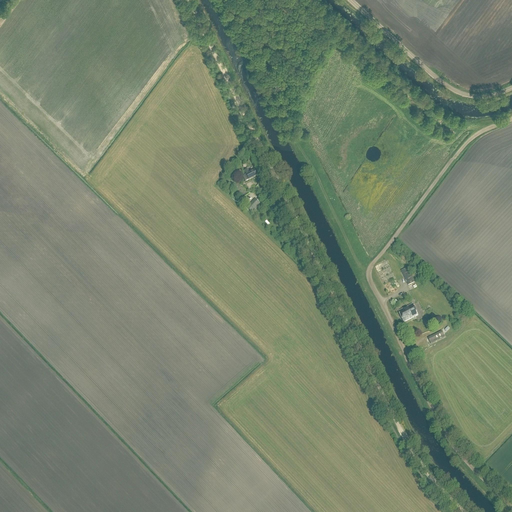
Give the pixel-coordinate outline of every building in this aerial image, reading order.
[(247,175),(249,180),(257,176),(254,171),(247,175)] [(248,198),(252,201),(257,196),(253,193),(248,198)] [(248,209),(252,213),(260,204),(255,200),(248,209)] [(380,277),(392,270),(389,264),(377,271),(380,277)] [(401,272),(408,286),(409,286),(410,288),(413,286),(412,284),(414,284),(406,269),(401,272)] [(383,283),(389,294),(401,288),(395,276),(383,283)] [(397,313),(403,324),(418,317),(412,305),(397,313)] [(445,338),(442,331),(428,339),(431,345),(445,338)]
